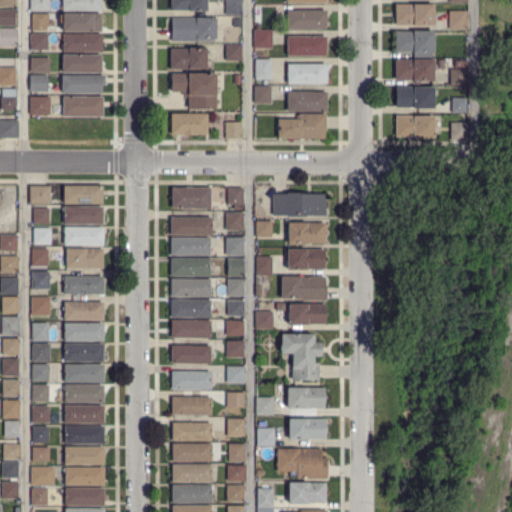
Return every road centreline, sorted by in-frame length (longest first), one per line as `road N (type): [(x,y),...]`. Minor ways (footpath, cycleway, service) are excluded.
road 1 (residential): [(138,511),(134,0)]
road 2 (residential): [(0,161),(476,163)]
road 3 (residential): [(362,162),(361,511)]
road 4 (residential): [(361,0),(362,162)]
